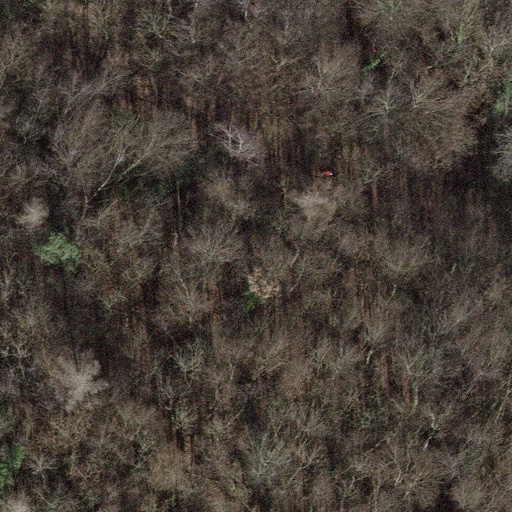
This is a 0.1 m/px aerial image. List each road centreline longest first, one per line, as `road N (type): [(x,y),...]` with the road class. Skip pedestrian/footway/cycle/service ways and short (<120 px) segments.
road 1 (track): [(511,256),(473,226),(262,155),(0,41)]
road 2 (track): [(211,511),(46,340),(0,330)]
